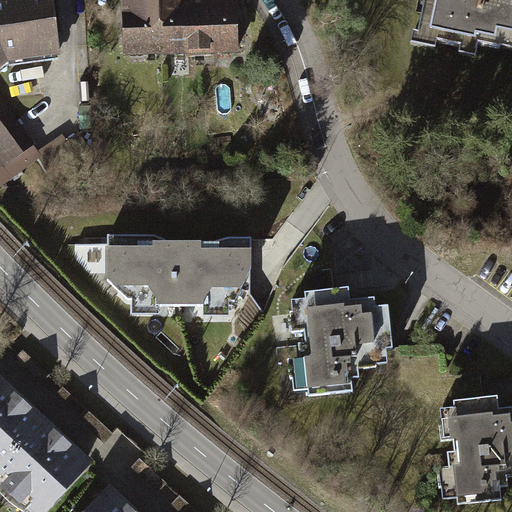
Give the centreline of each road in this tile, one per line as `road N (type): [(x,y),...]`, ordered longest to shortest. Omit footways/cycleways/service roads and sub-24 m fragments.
road 1 (residential): [(282,0),(308,50),(359,203),(511,328)]
road 2 (secondary): [(274,511),(83,353),(0,266)]
